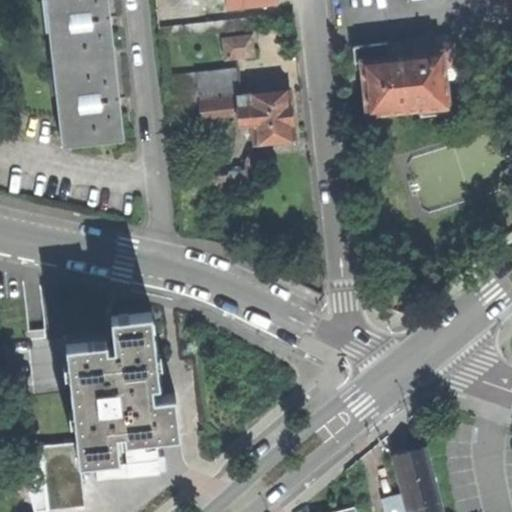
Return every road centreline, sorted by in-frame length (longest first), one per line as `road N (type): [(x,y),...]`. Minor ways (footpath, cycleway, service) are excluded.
road 1 (residential): [(373,351),(203,272),(0,229)]
road 2 (residential): [(373,351),(350,302),(313,0)]
road 3 (secondary): [(407,366),(227,511)]
road 4 (secondary): [(511,282),(407,366)]
